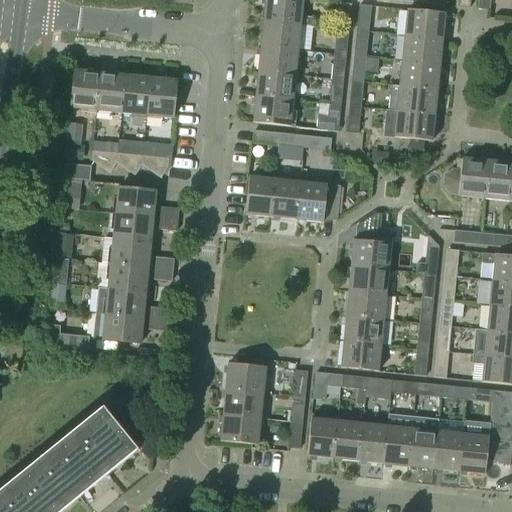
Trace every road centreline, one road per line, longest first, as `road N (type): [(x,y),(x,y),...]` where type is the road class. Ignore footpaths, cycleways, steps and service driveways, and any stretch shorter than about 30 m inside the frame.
road 1 (residential): [(183,472),(221,33)]
road 2 (residential): [(453,506),(183,472)]
road 3 (residential): [(221,33),(4,8)]
road 4 (unknown): [(511,124),(469,123),(466,110),(474,30),(511,27)]
